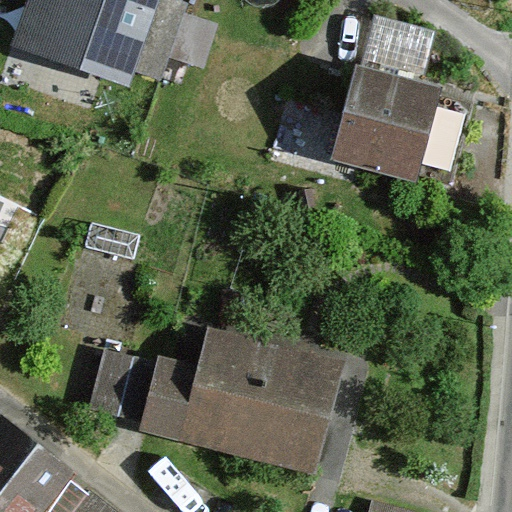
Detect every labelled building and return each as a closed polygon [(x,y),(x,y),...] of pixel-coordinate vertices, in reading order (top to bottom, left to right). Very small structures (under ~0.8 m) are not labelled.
[(126,86),(156,0),(28,0),(13,46),(126,86)] [(333,158),(421,182),(446,93),(419,86),(432,39),(391,28),(380,70),(359,65),(333,158)] [(460,178),(478,100),(458,96),(441,173),(460,178)] [(322,478),(345,362),(205,334),(197,372),(107,354),(96,411),(147,421),(143,442),(322,478)] [(119,511),(0,421),(0,511),(119,511)] [(424,511),(370,502),(367,511),(424,511)]
